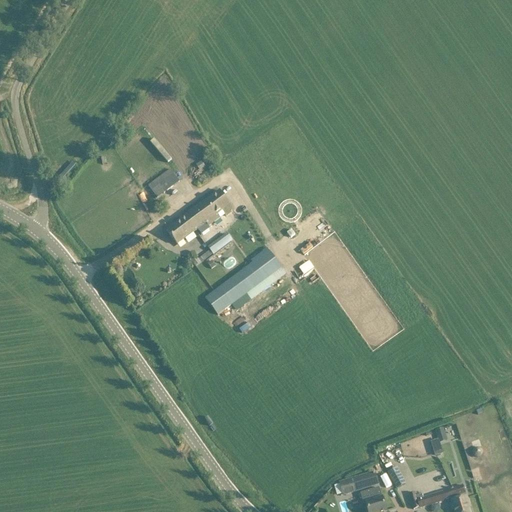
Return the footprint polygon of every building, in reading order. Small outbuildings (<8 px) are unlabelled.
[(202,161),(196,165),(200,170),(205,167),(202,161)] [(157,198),(180,182),(171,170),(148,186),(157,198)] [(220,191),(185,217),(195,232),(206,224),(209,227),(225,215),(226,216),(234,211),(230,206),(231,206),(220,191)] [(177,245),(195,232),(185,217),(166,231),(177,245)] [(233,240),(227,232),(208,247),(214,254),(233,240)] [(143,248),(128,259),(139,273),(144,270),(137,260),(146,253),(143,248)] [(282,268),(269,251),(206,300),(219,317),(282,268)] [(194,252),(187,256),(195,267),(204,261),(200,255),(197,258),(194,252)] [(444,428),(435,431),(438,438),(446,435),(444,428)] [(438,440),(431,442),(436,456),(443,454),(440,444),(438,440)] [(397,468),(387,473),(397,490),(406,484),(397,468)] [(343,495),(378,485),(374,473),(340,484),(343,495)] [(443,492),(437,494),(440,502),(450,498),(454,511),(469,511),(469,508),(470,508),(463,486),(453,490),(453,488),(451,489),(452,490),(444,493),(443,492)] [(371,491),(375,500),(365,503),(368,511),(384,511),(386,511),(381,498),(378,488),(371,491)] [(414,493),(409,495),(414,510),(419,508),(440,502),(437,494),(422,498),(421,494),(415,496),(414,493)]
